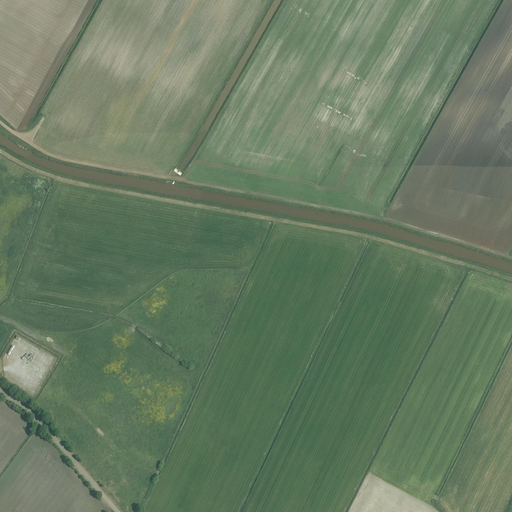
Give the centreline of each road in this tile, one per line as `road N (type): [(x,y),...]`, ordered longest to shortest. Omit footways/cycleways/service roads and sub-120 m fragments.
road 1 (track): [(511,257),(380,219),(74,161),(28,141)]
road 2 (unclassified): [(116,511),(45,428),(0,395)]
